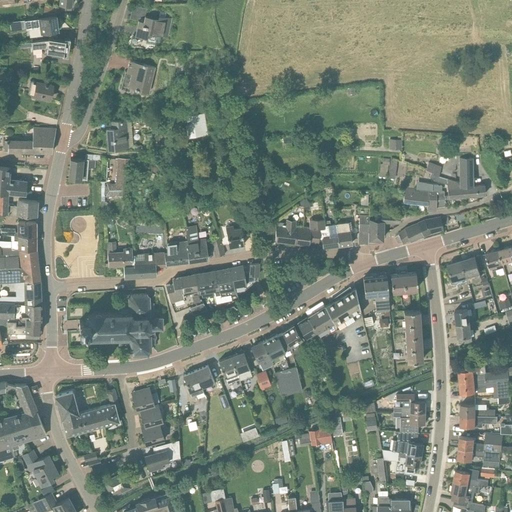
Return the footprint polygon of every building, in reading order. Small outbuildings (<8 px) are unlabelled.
[(18,21),(20,31),(26,30),(26,29),(29,29),(30,37),(42,35),(42,33),(58,31),(56,16),(39,18),(18,21)] [(158,19),(155,18),(145,16),(144,22),(138,21),(135,36),(145,38),(147,38),(148,33),(168,38),(172,20),(158,17),(158,19)] [(67,40),(57,39),(48,38),(48,40),(31,42),(23,44),(23,48),(32,46),(33,53),(44,51),(46,51),(55,53),(65,54),(67,40)] [(130,61),(127,73),(122,91),(127,92),(128,87),(148,93),(155,67),(130,61)] [(0,71),(0,81),(10,82),(11,73),(0,71)] [(43,83),(37,82),(29,80),(26,95),(34,96),(40,98),(50,100),(53,85),(43,83)] [(208,134),(204,113),(184,116),(187,138),(208,134)] [(110,122),(111,129),(106,129),(108,149),(118,149),(129,148),(127,121),(120,121),(110,122)] [(51,152),(56,128),(34,128),(33,140),(8,140),(8,141),(5,141),(5,151),(8,151),(8,152),(51,152)] [(128,198),(130,159),(118,158),(116,185),(106,184),(104,187),(104,195),(105,196),(128,198)] [(87,181),(89,160),(85,160),(70,159),(68,179),(87,181)] [(472,185),(472,172),(472,159),(459,159),(459,182),(459,185),(462,185),(472,185)] [(426,171),(431,172),(432,173),(432,175),(438,177),(439,175),(441,166),(428,163),(426,170),(426,171)] [(0,179),(10,180),(10,167),(0,167),(0,166),(0,179)] [(443,178),(438,177),(432,175),(432,173),(431,172),(429,178),(434,179),(434,180),(442,183),(447,184),(448,197),(472,195),(471,186),(459,187),(459,185),(459,182),(456,181),(443,178)] [(9,183),(10,180),(0,179),(0,212),(36,216),(37,201),(17,200),(16,206),(8,206),(8,194),(25,195),(26,184),(9,183)] [(421,190),(432,190),(432,184),(422,182),(421,190)] [(436,199),(436,208),(445,207),(445,199),(445,196),(445,191),(441,191),(441,186),(432,184),(432,190),(436,190),(436,191),(436,195),(436,199)] [(485,194),(484,186),(474,186),(471,186),(472,195),(485,194)] [(436,195),(436,191),(415,189),(404,189),(403,202),(416,203),(427,203),(427,210),(436,210),(436,208),(436,195)] [(208,195),(211,206),(212,209),(222,206),(218,191),(208,195)] [(198,210),(211,206),(208,195),(195,199),(198,210)] [(399,215),(386,215),(375,214),(374,219),(370,219),(369,239),(382,239),(383,222),(399,222),(399,215)] [(360,215),(360,218),(359,232),(368,232),(369,216),(360,215)] [(440,218),(441,224),(449,223),(447,216),(440,217),(440,218)] [(418,223),(422,235),(433,231),(443,228),(440,218),(425,220),(418,223)] [(296,225),(296,222),(296,221),(286,219),(285,223),(277,222),(275,240),(295,243),(298,228),(302,228),(303,226),(296,225)] [(318,240),(319,228),(325,228),(324,221),(324,219),(310,220),(309,220),(309,227),(303,226),(302,228),(298,228),(295,243),(309,244),(309,239),(316,240),(318,240)] [(329,221),(324,221),(325,228),(319,228),(318,240),(322,241),(322,248),(338,245),(337,235),(335,224),(330,225),(329,221)] [(0,233),(36,235),(36,222),(17,222),(17,232),(15,232),(15,229),(0,228),(0,233)] [(352,243),(350,232),(349,222),(335,224),(337,235),(338,245),(352,243)] [(407,242),(422,235),(418,223),(405,228),(399,233),(402,242),(402,243),(407,241),(407,242)] [(205,239),(198,240),(197,236),(196,225),(185,227),(187,241),(186,241),(188,252),(185,252),(186,262),(189,262),(189,261),(190,261),(208,259),(205,239)] [(244,245),(241,227),(234,228),(233,226),(225,227),(229,248),(244,245)] [(0,245),(36,247),(36,235),(0,233),(0,235),(11,236),(11,240),(0,239),(0,245)] [(225,254),(222,245),(221,239),(211,241),(215,257),(225,254)] [(166,264),(186,262),(185,252),(188,252),(186,241),(166,243),(166,252),(162,252),(164,265),(166,265),(166,264)] [(123,251),(116,251),(115,242),(108,242),(108,252),(108,265),(117,265),(123,265),(133,265),(134,254),(132,254),(132,248),(123,248),(123,251)] [(36,247),(0,245),(0,280),(1,280),(15,280),(39,278),(36,249),(36,247)] [(502,263),(511,260),(511,246),(499,250),(502,263)] [(489,266),(502,263),(499,250),(486,253),(489,266)] [(155,265),(164,265),(162,252),(144,253),(144,260),(134,260),(134,254),(133,265),(123,265),(124,277),(156,275),(155,265)] [(479,272),(480,272),(475,256),(474,256),(462,260),(467,276),(466,276),(468,283),(481,279),(479,272)] [(453,280),(466,276),(467,276),(462,260),(449,264),(448,264),(453,280)] [(251,275),(257,276),(258,263),(227,269),(232,283),(234,288),(237,297),(252,284),(250,282),(251,275)] [(215,271),(219,290),(221,299),(235,296),(234,288),(232,283),(227,269),(215,271)] [(194,275),(197,288),(199,295),(213,292),(219,290),(215,271),(214,271),(215,271),(210,272),(209,272),(205,273),(202,273),(202,274),(196,275),(196,274),(195,275),(194,275)] [(407,272),(403,272),(399,273),(399,274),(391,275),(390,275),(392,290),(405,289),(417,288),(416,272),(415,272),(407,273),(407,272)] [(184,291),(190,290),(197,288),(194,275),(181,278),(184,291)] [(376,310),(389,309),(386,276),(363,278),(364,295),(374,294),(376,310)] [(15,280),(16,296),(9,296),(9,303),(40,303),(40,280),(39,278),(15,280)] [(183,297),(182,292),(184,291),(181,278),(179,278),(172,279),(173,284),(169,285),(165,286),(168,295),(170,301),(183,297)] [(325,306),(308,316),(321,338),(336,329),(338,328),(344,324),(343,324),(361,314),(355,287),(330,302),(324,305),(325,306)] [(149,304),(149,300),(149,297),(148,297),(147,296),(146,296),(146,295),(146,294),(131,294),(131,295),(130,296),(130,297),(129,297),(129,298),(128,298),(128,305),(118,305),(118,313),(88,314),(88,315),(87,316),(86,317),(85,317),(85,320),(84,320),(79,320),(79,331),(85,331),(85,334),(86,334),(87,334),(87,335),(88,335),(88,336),(88,337),(119,337),(119,344),(130,344),(130,351),(131,352),(132,352),(132,353),(133,354),(148,354),(148,353),(148,352),(149,351),(150,351),(150,344),(154,343),(154,339),(155,338),(155,337),(155,336),(154,335),(154,329),(162,329),(162,318),(153,318),(153,312),(154,312),(154,311),(154,310),(154,309),(153,309),(153,304),(149,304)] [(200,301),(198,294),(191,296),(193,303),(200,301)] [(511,306),(509,299),(499,302),(501,309),(511,306)] [(0,321),(7,322),(7,317),(14,317),(14,316),(41,316),(40,303),(9,303),(0,302),(0,321)] [(190,307),(193,315),(207,310),(203,302),(190,307)] [(456,325),(470,323),(468,309),(455,311),(456,325)] [(421,334),(420,327),(421,327),(421,318),(420,318),(419,311),(419,310),(402,310),(403,319),(404,327),(404,335),(421,334)] [(7,322),(0,321),(0,329),(0,330),(0,329),(0,327),(7,328),(7,332),(25,332),(25,338),(39,338),(39,332),(40,332),(41,320),(41,316),(14,316),(14,317),(7,317),(7,322)] [(321,338),(308,316),(297,322),(305,335),(310,332),(314,340),(319,339),(321,346),(321,345),(324,344),(321,338)] [(372,316),(363,318),(365,326),(373,324),(372,316)] [(381,326),(390,326),(390,318),(381,318),(381,326)] [(282,332),(289,345),(291,347),(292,350),(292,353),(301,351),(295,341),(301,337),(294,324),(282,332)] [(472,341),(472,336),(471,324),(456,325),(459,344),(468,343),(472,341)] [(496,331),(495,326),(484,330),(486,335),(497,332),(496,331)] [(277,334),(263,341),(270,355),(273,366),(286,360),(284,354),(292,350),(291,347),(289,345),(284,348),(277,334)] [(405,343),(405,351),(406,361),(423,360),(422,359),(422,351),(423,351),(422,343),(421,343),(421,342),(421,334),(404,335),(405,343)] [(258,360),(270,355),(263,341),(251,346),(258,360)] [(15,358),(31,357),(30,347),(14,347),(15,358)] [(240,378),(240,380),(252,375),(250,370),(249,367),(243,350),(240,351),(241,353),(232,356),(240,378)] [(227,383),(240,378),(232,356),(218,361),(224,376),(225,376),(227,383)] [(465,364),(465,371),(458,371),(459,382),(485,381),(509,379),(508,372),(486,374),(485,362),(465,364)] [(202,385),(214,381),(208,365),(196,370),(202,385)] [(302,391),(296,366),(274,372),(281,396),(302,391)] [(183,375),(186,384),(183,385),(186,392),(202,385),(196,370),(183,375)] [(266,371),(256,374),(261,389),(271,386),(266,371)] [(498,399),(509,398),(509,397),(510,397),(509,379),(485,381),(459,382),(460,394),(474,393),(487,392),(486,388),(493,388),(494,398),(498,398),(498,399)] [(12,446),(13,452),(19,450),(17,444),(46,434),(26,384),(16,384),(24,412),(0,418),(0,429),(10,429),(14,445),(12,446)] [(154,405),(149,388),(135,391),(137,397),(133,398),(136,410),(143,408),(154,405)] [(110,404),(118,402),(114,389),(107,391),(110,404)] [(61,417),(78,413),(72,391),(55,396),(57,403),(59,408),(59,411),(61,417)] [(229,407),(225,393),(218,396),(223,409),(228,407),(229,407)] [(414,395),(404,395),(396,395),(396,401),(409,401),(409,407),(401,406),(401,407),(393,407),(393,411),(400,411),(424,413),(424,401),(414,401),(414,395)] [(116,406),(119,405),(118,402),(110,404),(99,407),(104,425),(120,421),(116,406)] [(365,414),(375,412),(374,403),(364,407),(365,414)] [(145,426),(160,423),(163,422),(158,404),(154,405),(143,408),(145,414),(141,415),(145,426)] [(476,410),(476,404),(461,404),(460,415),(500,416),(500,414),(496,414),(496,410),(476,410)] [(83,431),(104,425),(99,407),(78,413),(83,431)] [(424,424),(424,413),(400,411),(393,411),(393,417),(400,417),(399,431),(395,431),(409,432),(419,433),(419,432),(417,432),(417,424),(424,424)] [(351,421),(350,412),(345,412),(342,412),(343,422),(351,421)] [(65,436),(75,433),(83,431),(78,413),(61,417),(65,436)] [(375,417),(374,417),(373,413),(365,414),(366,418),(365,418),(367,431),(376,429),(375,417)] [(500,416),(460,415),(460,427),(482,427),(482,422),(493,422),(495,423),(495,425),(498,424),(498,416),(500,416)] [(330,422),(332,436),(342,435),(340,420),(330,422)] [(146,445),(164,440),(160,423),(145,426),(146,432),(143,433),(146,445)] [(501,434),(511,434),(511,425),(505,425),(505,427),(501,427),(501,434)] [(258,436),(255,428),(249,430),(253,438),(258,436)] [(312,430),(314,444),(324,442),(323,434),(328,434),(327,428),(312,430)] [(13,452),(12,446),(14,445),(10,429),(0,429),(0,461),(14,457),(13,452)] [(397,440),(399,440),(408,441),(408,439),(409,432),(398,431),(397,440)] [(300,446),(310,444),(309,437),(308,433),(300,434),(301,438),(299,438),(300,446)] [(511,446),(501,446),(502,435),(487,434),(486,444),(474,443),(474,438),(460,437),(458,447),(485,450),(501,452),(511,453),(511,446)] [(180,458),(179,440),(156,446),(158,452),(145,456),(149,470),(162,466),(161,463),(180,458)] [(290,461),(286,440),(281,441),(284,462),(290,461)] [(406,453),(420,455),(422,444),(417,443),(408,441),(399,440),(397,452),(398,452),(406,453)] [(458,447),(457,460),(472,461),(473,456),(487,457),(485,468),(496,469),(499,470),(500,463),(501,452),(485,450),(458,447)] [(48,455),(39,459),(34,449),(22,456),(30,471),(33,470),(42,486),(53,480),(51,476),(58,473),(48,455)] [(383,459),(390,460),(391,451),(382,449),(383,459)] [(87,461),(97,459),(95,452),(83,456),(85,462),(87,461)] [(406,453),(398,452),(398,457),(406,458),(403,473),(413,475),(415,466),(419,466),(420,455),(406,453)] [(16,459),(19,473),(25,472),(22,460),(21,458),(16,459)] [(91,467),(101,464),(99,458),(97,459),(87,461),(89,467),(91,467)] [(93,473),(105,470),(104,463),(101,464),(91,467),(93,473)] [(220,474),(217,468),(211,471),(213,477),(220,474)] [(485,468),(482,468),(481,475),(494,477),(496,469),(485,468)] [(469,477),(469,473),(456,470),(453,481),(479,486),(481,480),(469,477)] [(123,474),(105,482),(112,496),(132,486),(130,482),(127,483),(123,474)] [(273,480),(274,483),(278,483),(278,487),(283,487),(282,479),(273,480)] [(362,482),(364,492),(373,492),(373,488),(369,481),(362,482)] [(478,492),(479,486),(453,481),(451,492),(453,492),(452,499),(454,499),(456,500),(456,499),(472,502),(474,491),(478,492)] [(186,502),(182,487),(173,489),(177,504),(186,502)] [(210,491),(212,501),(214,501),(216,509),(212,510),(212,511),(226,511),(226,510),(224,499),(222,488),(210,491)] [(263,490),(264,503),(271,502),(269,490),(263,490)] [(33,502),(38,511),(42,511),(53,506),(56,511),(76,511),(68,497),(59,502),(57,503),(51,491),(33,502)] [(311,503),(319,502),(320,502),(319,491),(309,492),(310,503),(311,503)] [(174,511),(169,496),(138,506),(137,503),(136,503),(137,506),(131,508),(129,505),(118,511),(174,511)] [(224,499),(226,510),(233,508),(231,497),(224,499)] [(297,511),(296,511),(295,497),(287,498),(289,511),(285,511),(297,511)] [(388,511),(388,499),(388,497),(377,497),(377,506),(372,506),(372,511),(388,511)] [(326,499),(326,511),(343,511),(343,507),(342,498),(326,499)] [(359,511),(359,506),(355,506),(355,498),(342,498),(343,511),(359,511)] [(410,511),(410,499),(391,499),(388,499),(388,511),(410,511)] [(472,503),(472,502),(456,499),(456,500),(454,499),(453,506),(462,508),(460,511),(466,511),(467,509),(472,510),(483,511),(484,505),(472,503)] [(320,511),(319,502),(311,503),(312,510),(313,509),(313,511),(320,511)]
